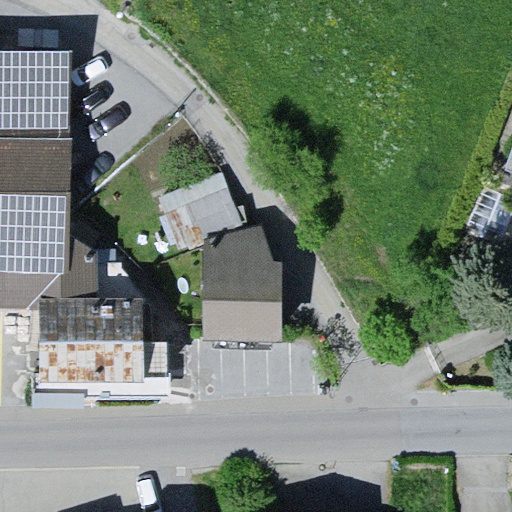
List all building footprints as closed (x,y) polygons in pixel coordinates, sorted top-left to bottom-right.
[(0,296),(53,296),(53,248),(56,248),(58,46),(0,43),(0,296)] [(511,125),(494,174),(511,180),(511,125)] [(219,163),(154,188),(173,247),(243,226),(219,163)] [(263,249),(189,250),(191,342),(264,340),(263,249)] [(24,305),(25,395),(136,395),(135,304),(24,305)] [(511,511),(511,488),(500,489),(500,511),(511,511)]
